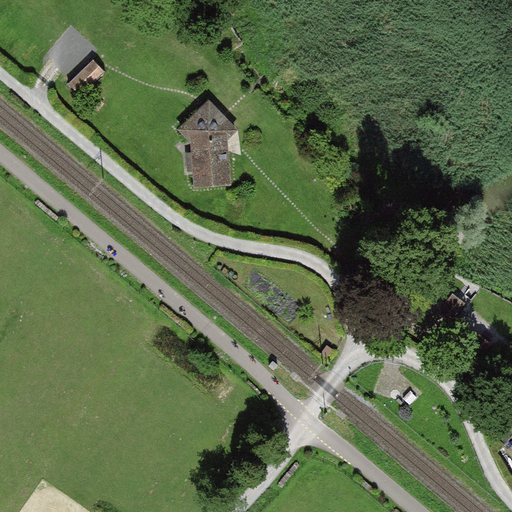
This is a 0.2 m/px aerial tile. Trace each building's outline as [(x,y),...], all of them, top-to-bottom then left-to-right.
[(105,71),(94,59),(69,83),(80,95),(105,71)] [(239,128),(209,98),(178,128),(191,141),(195,186),(232,183),(229,139),(239,128)] [(467,303),(454,293),(438,312),(451,323),(467,303)] [(492,343),(478,333),(462,355),(476,366),(492,343)] [(404,398),(410,405),(418,397),(411,391),(404,398)]
